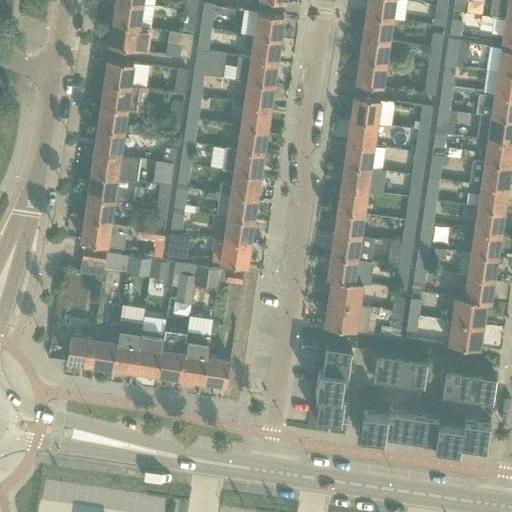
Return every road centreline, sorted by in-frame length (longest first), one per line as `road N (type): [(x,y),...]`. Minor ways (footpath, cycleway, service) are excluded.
road 1 (residential): [(323,0),(265,471)]
road 2 (tertiary): [(265,471),(4,409)]
road 3 (tertiary): [(0,437),(265,471)]
road 4 (tertiary): [(501,506),(265,471)]
road 5 (tertiary): [(22,225),(53,75)]
